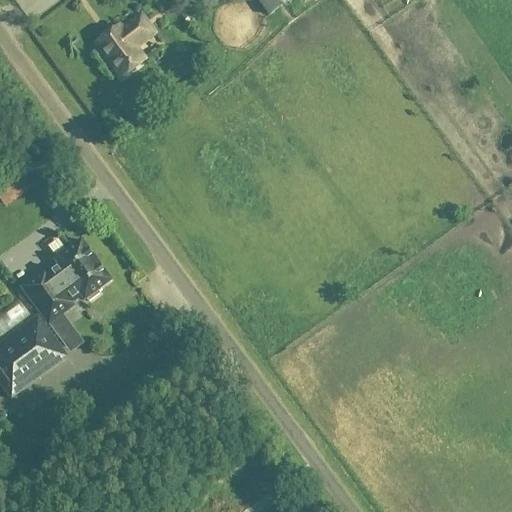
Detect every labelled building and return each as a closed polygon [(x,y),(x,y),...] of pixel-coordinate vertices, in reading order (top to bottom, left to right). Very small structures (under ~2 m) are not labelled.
[(117,27),(93,45),(119,80),(143,62),(134,50),(153,35),(138,16),(119,30),(117,27)] [(0,191),(1,193),(30,181),(23,165),(0,174),(0,191)] [(21,290),(34,308),(95,264),(81,245),(81,244),(80,243),(79,244),(55,262),(54,263),(55,264),(58,267),(47,275),(45,272),(21,290)] [(108,284),(108,285),(110,284),(109,282),(108,282),(95,264),(34,308),(48,327),(72,309),(70,306),(80,298),(83,302),(82,302),(83,303),(85,302),(84,302),(85,301),(87,305),(98,297),(96,294),(108,284)] [(0,385),(10,400),(65,360),(37,321),(0,347),(0,385)]
